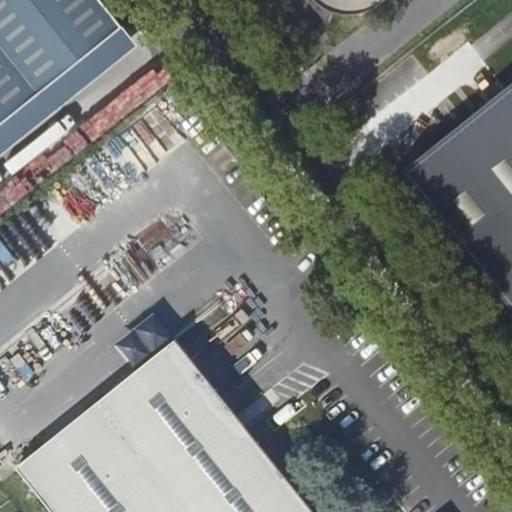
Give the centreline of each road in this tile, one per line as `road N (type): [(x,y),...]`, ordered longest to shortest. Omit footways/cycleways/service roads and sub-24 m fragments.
road 1 (unclassified): [(511,396),(194,0)]
road 2 (unknown): [(0,177),(208,17)]
